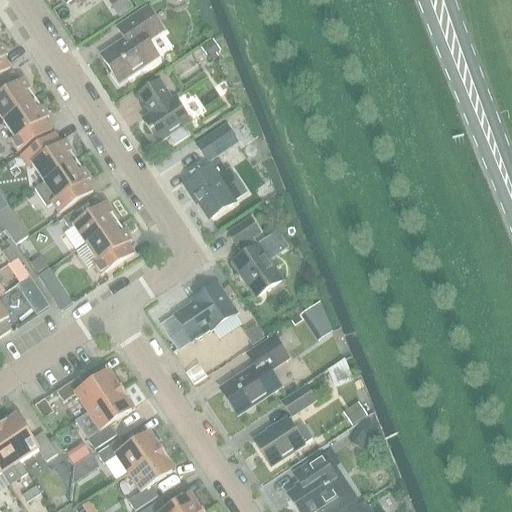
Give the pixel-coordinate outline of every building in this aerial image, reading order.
[(109,75),(118,88),(128,82),(127,79),(159,58),(148,43),(163,33),(147,9),(117,29),(125,41),(100,57),(111,74),(109,75)] [(212,40),(200,47),(207,58),(219,51),(212,40)] [(0,47),(0,75),(10,69),(3,59),(7,56),(1,47),(1,48),(0,47)] [(0,117),(3,122),(35,100),(29,91),(30,90),(24,81),(20,84),(13,74),(0,82),(0,117)] [(159,82),(137,96),(146,109),(148,108),(153,114),(142,121),(158,145),(168,139),(173,147),(187,137),(182,129),(190,124),(174,99),(172,101),(159,82)] [(35,100),(3,122),(15,139),(11,142),(18,153),(51,131),(45,121),(49,118),(43,109),(42,110),(35,100)] [(197,148),(207,163),(236,144),(226,128),(197,148)] [(33,166),(44,184),(77,162),(71,153),(71,152),(65,143),(61,146),(55,136),(21,158),(28,169),(33,166)] [(77,162),(34,191),(47,209),(52,206),(59,216),(93,193),(86,183),(90,180),(84,171),(83,172),(77,162)] [(183,186),(193,200),(195,198),(209,221),(235,204),(234,202),(247,194),(238,181),(225,189),(211,168),(183,186)] [(96,198),(62,220),(69,231),(63,235),(75,253),(86,246),(118,225),(112,215),(113,214),(107,205),(103,208),(96,198)] [(233,264),(256,299),(281,282),(252,239),(259,234),(250,221),(229,236),(237,249),(243,257),(233,264)] [(18,224),(5,232),(6,232),(15,246),(27,238),(18,224)] [(118,225),(86,246),(97,264),(93,266),(101,277),(134,255),(127,245),(131,242),(125,233),(125,234),(118,225)] [(2,254),(9,265),(17,260),(10,249),(2,254)] [(17,260),(9,265),(16,276),(24,270),(17,260)] [(35,261),(28,266),(37,280),(48,272),(49,272),(44,263),(35,261)] [(48,272),(37,280),(44,290),(55,283),(48,272)] [(19,285),(17,287),(26,301),(37,317),(49,309),(39,293),(29,278),(19,285)] [(192,305),(174,317),(192,344),(210,332),(211,333),(238,315),(218,285),(191,303),(192,305)] [(0,307),(0,339),(12,332),(5,321),(8,319),(0,307)] [(256,328),(245,336),(253,349),(265,341),(256,328)] [(221,391),(238,416),(279,389),(268,372),(287,359),(273,340),(249,356),(256,368),(221,391)] [(336,368),(328,373),(336,392),(352,385),(351,382),(343,363),(336,368)] [(76,396),(88,414),(123,391),(116,381),(112,383),(107,375),(85,390),(79,379),(56,394),(63,405),(76,396)] [(282,404),(291,418),(315,402),(306,389),(282,404)] [(123,391),(88,414),(100,433),(87,441),(94,452),(117,437),(110,426),(131,412),(126,404),(130,402),(123,391)] [(358,409),(346,417),(353,428),(360,423),(365,420),(358,409)] [(360,423),(351,441),(368,449),(373,439),(374,437),(367,419),(365,420),(360,423)] [(7,422),(0,426),(0,433),(20,464),(38,451),(46,464),(57,456),(43,434),(32,441),(18,420),(9,426),(7,422)] [(254,443),(271,468),(304,446),(312,440),(302,426),(294,431),(287,421),(254,443)] [(0,472),(2,475),(13,468),(21,480),(27,476),(20,464),(0,433),(0,472)] [(117,458),(129,476),(163,453),(157,442),(153,445),(147,437),(126,451),(119,440),(97,456),(104,466),(117,458)] [(163,453),(129,476),(141,494),(128,503),(134,511),(136,511),(158,498),(151,488),(172,474),(167,466),(170,463),(163,453)] [(297,490),(287,496),(297,511),(337,511),(356,500),(337,471),(332,475),(320,457),(303,468),(293,475),(299,485),(296,487),(297,490)] [(73,475),(71,488),(88,476),(80,464),(73,468),(73,475)] [(36,488),(22,497),(27,505),(41,496),(36,488)] [(202,511),(197,504),(193,506),(188,498),(167,511),(166,511),(160,502),(144,511),(202,511)] [(96,511),(90,503),(76,511),(75,511),(96,511)] [(370,511),(365,503),(350,511),(370,511)]
